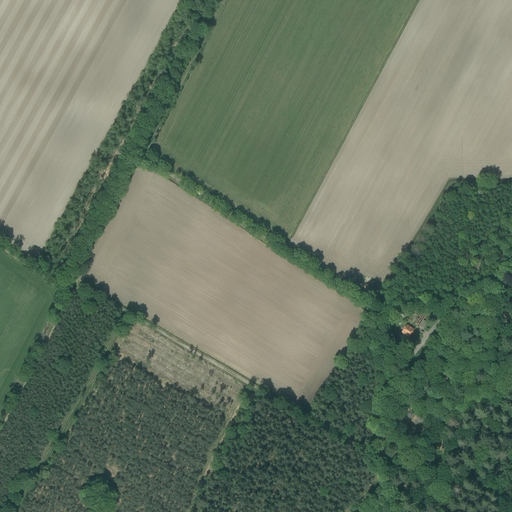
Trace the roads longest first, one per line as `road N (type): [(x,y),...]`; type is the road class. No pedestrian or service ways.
road 1 (track): [(226,0),(146,158),(376,315),(388,395)]
road 2 (track): [(79,282),(375,450)]
road 3 (unclassified): [(396,511),(374,459),(388,395),(428,334),(511,270)]
road 4 (track): [(376,315),(511,424)]
road 5 (track): [(75,284),(0,429)]
road 6 (track): [(146,158),(79,282)]
